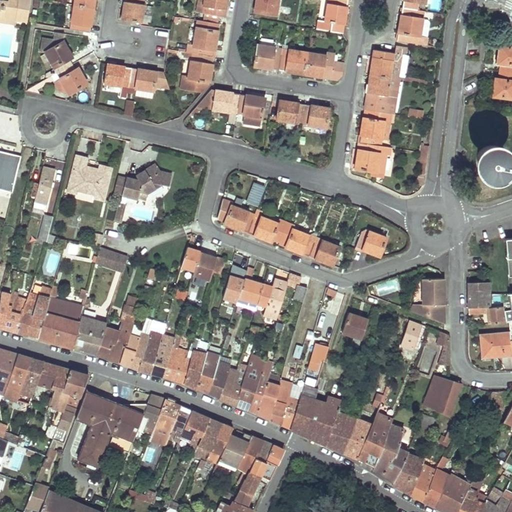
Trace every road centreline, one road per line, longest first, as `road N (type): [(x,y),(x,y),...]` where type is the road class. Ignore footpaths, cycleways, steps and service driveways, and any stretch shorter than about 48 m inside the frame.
road 1 (residential): [(0,340),(161,388),(294,443)]
road 2 (residential): [(221,150),(205,213),(215,233),(330,278),(393,265)]
road 3 (residential): [(447,208),(465,18),(474,0)]
road 4 (residential): [(458,0),(421,207)]
road 5 (residential): [(243,0),(234,58),(240,74),(348,94)]
road 6 (residential): [(511,379),(478,377),(462,365),(452,233)]
road 7 (residential): [(221,150),(60,112)]
road 8 (residential): [(294,443),(421,511)]
